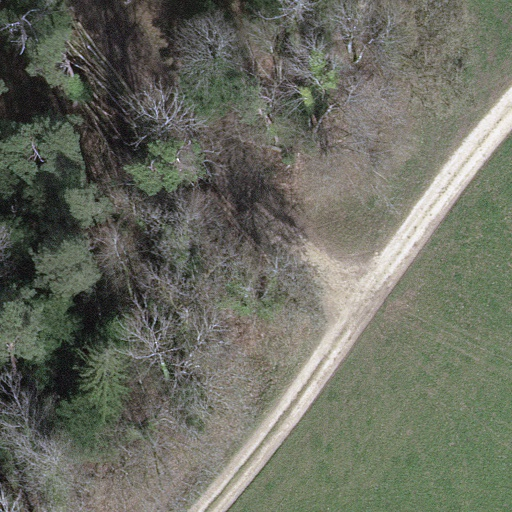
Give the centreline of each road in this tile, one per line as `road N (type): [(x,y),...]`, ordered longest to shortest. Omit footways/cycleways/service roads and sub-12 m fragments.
road 1 (track): [(511,106),(200,511)]
road 2 (track): [(94,0),(169,105),(355,319)]
